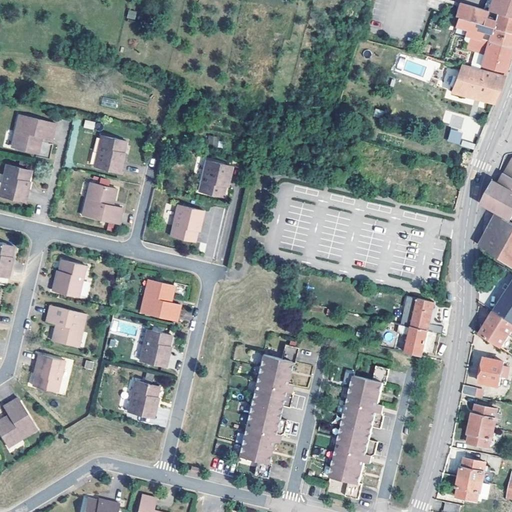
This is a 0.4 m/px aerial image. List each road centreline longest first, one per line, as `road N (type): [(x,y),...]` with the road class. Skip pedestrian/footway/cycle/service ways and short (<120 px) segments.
road 1 (tertiary): [(418,511),(456,361),(471,192),(511,84)]
road 2 (residential): [(163,477),(208,277),(199,267),(132,251)]
road 3 (residential): [(288,506),(325,345)]
road 4 (residential): [(17,511),(92,465),(163,477)]
road 5 (residential): [(41,230),(0,378)]
road 6 (residential): [(378,511),(411,371)]
road 7 (residential): [(163,477),(288,506)]
